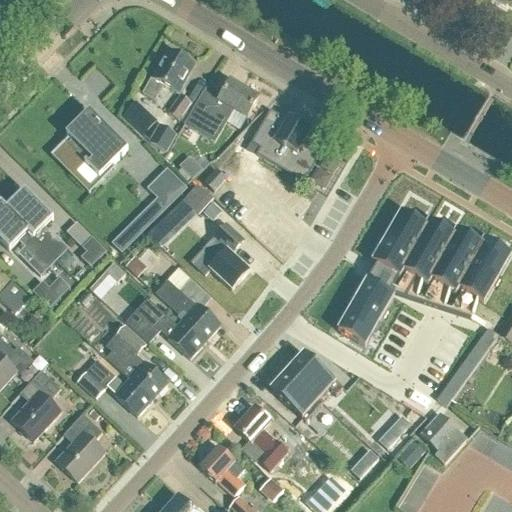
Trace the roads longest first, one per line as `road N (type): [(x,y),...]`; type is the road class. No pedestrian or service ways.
road 1 (residential): [(405,144),(329,267),(117,511)]
road 2 (secondary): [(405,144),(166,0)]
road 3 (residential): [(511,87),(363,0)]
road 4 (tertiary): [(0,91),(89,0)]
road 5 (secondary): [(511,206),(405,144)]
